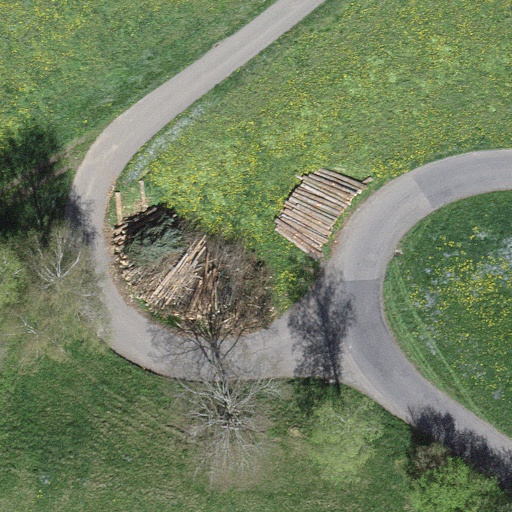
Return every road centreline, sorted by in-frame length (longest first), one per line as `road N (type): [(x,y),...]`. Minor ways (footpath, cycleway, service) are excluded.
road 1 (track): [(302,0),(137,121),(106,154),(82,219),(84,257),(116,321),(146,343),(188,357),(269,363),(362,330)]
road 2 (unclassified): [(511,475),(405,392),(376,359),(356,295),(364,240),(397,199),(477,168),(511,164)]
